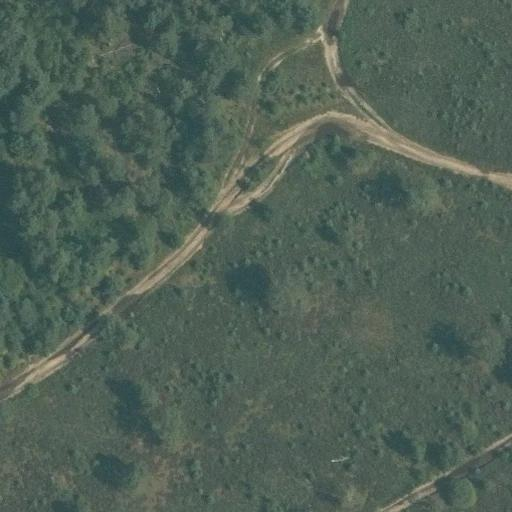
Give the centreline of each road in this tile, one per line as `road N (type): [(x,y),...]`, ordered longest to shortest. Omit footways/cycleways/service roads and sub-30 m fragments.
road 1 (track): [(511,183),(343,125),(286,139),(209,223),(155,301),(0,387)]
road 2 (track): [(219,212),(257,83),(275,61),(315,38),(344,0)]
road 3 (track): [(391,511),(511,443)]
road 4 (track): [(329,24),(331,58),(381,139)]
